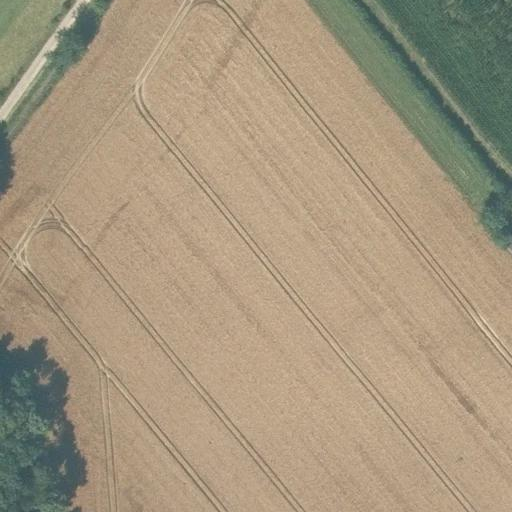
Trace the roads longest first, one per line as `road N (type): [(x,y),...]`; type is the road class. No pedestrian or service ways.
road 1 (track): [(511,192),(361,0)]
road 2 (track): [(0,116),(84,0)]
